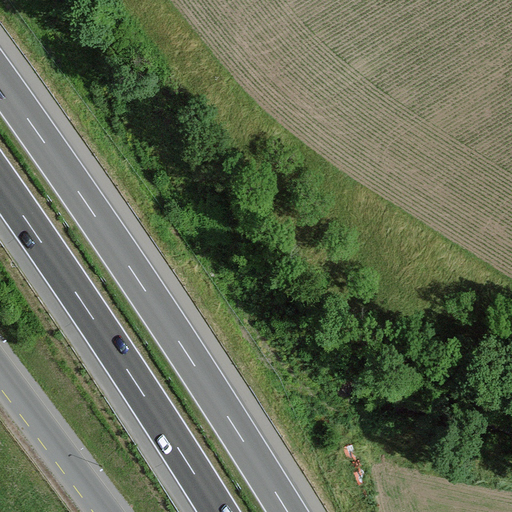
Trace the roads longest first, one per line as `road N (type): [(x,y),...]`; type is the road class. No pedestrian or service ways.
road 1 (motorway): [(288,511),(0,79)]
road 2 (motorway): [(0,182),(218,511)]
road 3 (residential): [(0,369),(107,511)]
